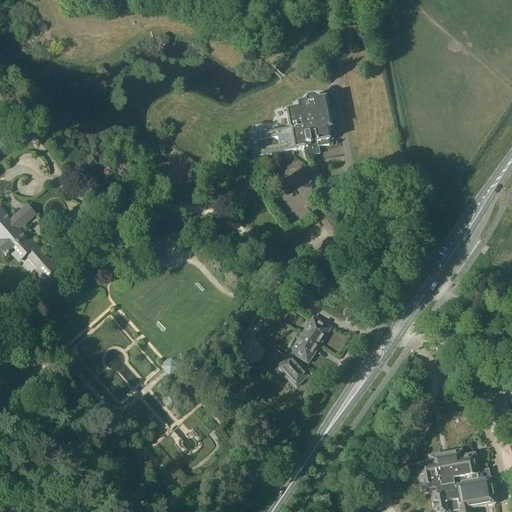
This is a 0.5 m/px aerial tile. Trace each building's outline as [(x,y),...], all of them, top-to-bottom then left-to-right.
[(317,103),(317,100),(314,100),(309,100),(306,102),(307,105),(299,106),(300,112),(288,114),(291,132),(249,140),(253,160),(304,150),(305,158),(320,156),(318,149),(329,147),(329,143),(333,142),(325,102),(317,103)] [(0,258),(1,260),(10,253),(18,263),(30,253),(42,267),(37,272),(46,283),(58,272),(49,261),(48,262),(31,242),(29,244),(18,231),(21,228),(35,215),(28,207),(10,222),(0,210),(0,258)] [(160,261),(159,243),(147,244),(148,262),(160,261)] [(309,340),(320,347),(331,329),(313,318),(301,336),(304,337),(309,340)] [(467,335),(472,328),(465,323),(460,330),(467,335)] [(309,364),(320,347),(309,340),(304,337),(301,336),(291,353),(309,364)] [(297,388),(309,377),(290,357),(278,368),(297,388)] [(309,379),(315,383),(320,376),(314,372),(309,379)] [(327,381),(320,376),(315,383),(322,388),(327,381)] [(490,479),(488,470),(476,473),(473,457),(461,459),(460,453),(451,455),(451,454),(438,456),(438,457),(430,459),(431,464),(418,467),(423,492),(433,490),(433,494),(435,505),(434,505),(435,510),(436,510),(436,511),(473,511),(473,509),(495,505),(490,479)]
